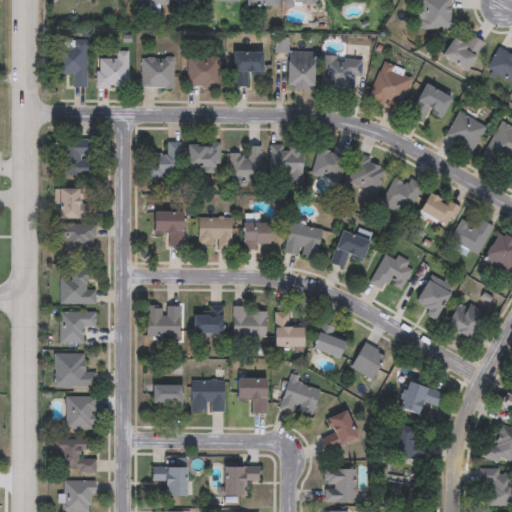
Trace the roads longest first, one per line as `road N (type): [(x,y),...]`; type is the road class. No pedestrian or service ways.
road 1 (secondary): [(27,511),(27,0)]
road 2 (residential): [(27,112),(325,117),(363,125),(511,201)]
road 3 (residential): [(128,113),(124,511)]
road 4 (residential): [(124,273),(313,283),(488,382)]
road 5 (residential): [(125,438),(277,444),(288,455),(289,511)]
road 6 (residential): [(511,334),(461,440),(457,511)]
